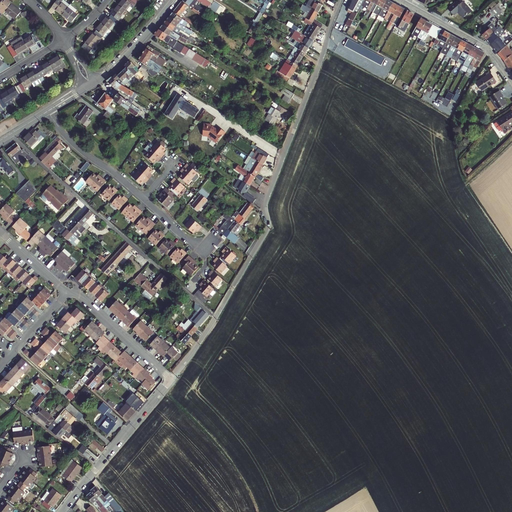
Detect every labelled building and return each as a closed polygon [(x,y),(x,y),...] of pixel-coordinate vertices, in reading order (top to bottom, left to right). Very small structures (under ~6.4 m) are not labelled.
[(52,12),(59,17),(65,10),(68,7),(68,6),(61,1),(59,0),(56,0),(52,5),(49,8),(53,11),(52,12)] [(121,0),(115,7),(122,13),(128,6),(130,8),(133,5),(127,0),(121,0)] [(201,15),(204,17),(206,14),(196,8),(199,4),(195,1),(193,0),(185,0),(183,3),(190,8),(193,10),(201,15)] [(206,0),(193,0),(195,1),(199,4),(214,13),(218,7),(211,3),(207,0),(206,0)] [(266,0),(261,10),(258,9),(252,21),(258,24),(270,2),(266,0)] [(317,4),(318,2),(316,0),(315,0),(312,0),(307,8),(313,12),(319,15),(323,8),(317,4)] [(362,6),(364,0),(351,0),(348,9),(347,10),(346,13),(350,16),(345,24),(350,27),(362,6)] [(366,9),(371,0),(364,0),(362,6),(366,9)] [(373,12),(379,0),(371,0),(366,9),(365,12),(369,13),(370,11),(373,12)] [(379,0),(373,12),(378,16),(387,0),(379,0)] [(387,0),(378,16),(384,19),(393,3),(387,0)] [(0,3),(0,2),(0,16),(2,14),(8,6),(2,1),(0,3)] [(456,2),(449,8),(452,11),(451,12),(454,16),(457,13),(463,19),(467,15),(468,15),(472,11),(463,1),(459,5),(456,2)] [(390,22),(398,6),(393,3),(384,19),(390,22)] [(492,7),(497,18),(503,16),(501,11),(505,9),(502,3),(492,7)] [(192,27),(193,25),(181,18),(188,9),(182,4),(173,15),(180,20),(192,27)] [(8,6),(2,14),(12,22),(18,15),(8,6)] [(398,26),(407,11),(404,9),(398,6),(390,22),(387,27),(389,29),(390,27),(391,27),(393,24),(398,26)] [(65,10),(59,17),(64,22),(65,21),(69,24),(75,17),(70,14),(73,11),(68,7),(65,10)] [(122,13),(115,7),(107,16),(115,22),(122,13)] [(407,11),(398,26),(398,29),(405,32),(414,15),(407,11)] [(319,15),(313,12),(307,21),(313,25),(316,26),(318,27),(317,28),(322,31),(324,28),(315,23),(319,15)] [(197,30),(192,27),(180,20),(173,15),(170,19),(180,26),(194,35),(197,30)] [(98,24),(105,30),(110,24),(112,25),(115,22),(107,16),(105,19),(103,18),(98,24)] [(418,37),(427,22),(421,18),(412,34),(418,37)] [(180,26),(170,19),(168,21),(166,23),(190,38),(191,36),(192,37),(193,35),(194,35),(180,26)] [(427,22),(418,37),(424,41),(427,35),(432,25),(427,22)] [(166,23),(163,27),(187,42),(189,44),(191,41),(189,40),(190,38),(166,23)] [(486,41),(497,29),(491,23),(487,27),(489,29),(482,35),(486,41)] [(91,33),(98,39),(105,30),(98,24),(93,30),(94,30),(91,33)] [(432,25),(427,35),(436,39),(441,30),(432,25)] [(314,43),(322,31),(317,28),(318,27),(316,26),(311,33),(308,39),(314,43)] [(159,32),(169,39),(171,36),(185,45),(187,42),(163,27),(159,32)] [(497,29),(486,41),(490,45),(502,36),(503,34),(498,28),(497,29)] [(441,30),(436,39),(434,43),(431,42),(429,46),(441,53),(442,51),(450,35),(441,30)] [(178,44),(169,39),(159,32),(154,37),(174,50),(173,51),(179,55),(184,48),(178,44)] [(83,43),(90,48),(98,39),(91,33),(83,43)] [(302,37),(299,35),(298,34),(296,36),(298,37),(300,38),(298,41),(291,37),(290,39),(298,44),(306,49),(309,51),(314,43),(308,39),(307,40),(304,38),(302,37)] [(31,35),(21,42),(27,50),(36,44),(31,35)] [(450,35),(442,51),(447,54),(456,38),(450,35)] [(502,36),(490,45),(498,54),(507,46),(511,40),(511,38),(510,36),(505,40),(502,36)] [(9,47),(5,49),(9,56),(11,60),(27,50),(21,42),(19,38),(8,45),(9,47)] [(456,38),(447,54),(446,56),(451,59),(461,41),(456,38)] [(386,59),(348,39),(345,46),(382,66),(386,59)] [(461,41),(451,59),(457,62),(459,59),(467,44),(461,41)] [(306,49),(298,44),(296,48),(291,44),(290,46),(291,47),(306,56),(309,51),(306,49)] [(467,44),(459,59),(462,61),(464,57),(466,59),(473,47),(467,44)] [(504,62),(511,54),(511,52),(507,46),(498,54),(504,62)] [(290,50),(294,52),(288,62),(298,69),(306,56),(291,47),(290,50)] [(473,47),(466,59),(464,62),(470,65),(479,50),(473,47)] [(148,48),(142,57),(162,70),(167,63),(177,69),(178,67),(165,59),(163,62),(154,56),(156,53),(148,48)] [(479,50),(470,65),(469,67),(472,69),(474,68),(476,69),(485,53),(479,50)] [(193,62),(197,56),(189,51),(185,57),(193,62)] [(197,56),(193,62),(199,66),(203,60),(197,56)] [(57,57),(46,64),(51,71),(53,74),(63,68),(57,57)] [(147,74),(149,70),(154,73),(156,70),(161,72),(162,70),(142,57),(138,63),(143,66),(141,69),(147,74)] [(288,84),(298,69),(288,62),(280,75),(279,74),(277,77),(288,84)] [(142,85),(147,81),(130,63),(125,68),(127,70),(134,79),(141,86),(142,85)] [(51,71),(46,64),(35,71),(40,78),(44,76),(51,71)] [(120,86),(123,88),(125,86),(126,87),(130,83),(130,82),(134,79),(127,70),(118,78),(116,76),(112,79),(116,83),(119,80),(123,84),(120,86)] [(40,78),(35,71),(32,73),(31,72),(24,76),(31,87),(42,81),(40,78)] [(476,82),(482,92),(497,82),(490,73),(476,82)] [(25,91),(23,88),(28,85),(31,89),(32,88),(31,87),(24,76),(18,80),(20,83),(17,85),(21,93),(25,91)] [(123,88),(120,86),(116,83),(112,79),(107,83),(115,91),(116,90),(118,92),(118,91),(133,100),(134,98),(133,97),(134,95),(123,88)] [(21,93),(17,85),(6,92),(10,100),(18,95),(20,99),(24,97),(21,93)] [(457,101),(462,90),(458,88),(453,99),(457,101)] [(503,96),(500,90),(489,98),(497,110),(507,104),(503,97),(503,96)] [(286,98),(292,102),(295,98),(284,91),(282,96),(286,98)] [(452,101),(455,93),(449,91),(446,98),(452,101)] [(6,92),(0,95),(0,107),(1,109),(8,105),(7,102),(10,100),(6,92)] [(108,109),(114,102),(105,96),(97,106),(107,114),(105,116),(112,121),(113,118),(112,117),(114,113),(108,109)] [(115,100),(114,102),(126,111),(133,116),(136,119),(137,119),(141,113),(133,107),(132,106),(132,105),(134,103),(122,96),(120,97),(118,96),(118,97),(117,96),(116,96),(115,97),(114,98),(115,100)] [(195,120),(200,113),(185,103),(183,102),(184,100),(178,96),(165,117),(173,122),(180,111),(195,120)] [(289,107),(292,102),(286,98),(283,103),(289,107)] [(87,109),(82,115),(89,121),(94,115),(87,109)] [(290,115),(281,110),(278,114),(272,110),(268,116),(271,118),(267,124),(271,126),(270,127),(274,130),(280,120),(282,121),(284,118),(287,119),(290,115)] [(511,125),(511,110),(497,121),(505,134),(511,129),(510,127),(511,125)] [(85,127),(89,121),(82,115),(80,117),(78,116),(75,120),(85,127)] [(112,121),(105,116),(102,120),(109,125),(112,121)] [(212,127),(205,126),(203,138),(209,139),(213,142),(212,142),(217,145),(223,137),(224,138),(226,135),(219,129),(218,132),(216,130),(215,131),(213,129),(212,129),(212,127)] [(30,150),(37,143),(39,144),(43,141),(41,139),(42,139),(39,136),(35,133),(34,131),(22,142),(30,150)] [(37,131),(35,133),(39,136),(42,139),(44,141),(46,140),(37,131)] [(32,152),(44,141),(42,139),(41,139),(43,141),(39,144),(37,143),(30,150),(32,152)] [(54,157),(59,151),(61,152),(63,149),(60,146),(58,145),(60,142),(59,141),(57,139),(50,146),(44,152),(46,154),(52,159),(54,157)] [(153,152),(158,155),(160,154),(159,153),(160,151),(159,150),(162,148),(154,141),(148,148),(153,152)] [(5,154),(16,166),(25,159),(28,163),(32,160),(23,152),(22,153),(16,146),(5,154)] [(149,162),(152,159),(153,159),(154,158),(155,159),(157,156),(148,148),(141,155),(149,162)] [(148,148),(157,156),(158,155),(153,152),(148,148)] [(258,162),(257,163),(263,167),(270,157),(259,151),(254,159),(258,162)] [(52,159),(46,154),(39,162),(49,171),(56,163),(52,159)] [(13,173),(2,160),(0,161),(0,169),(1,168),(8,177),(13,173)] [(142,162),(140,165),(148,172),(150,170),(142,162)] [(257,163),(253,169),(260,173),(263,167),(257,163)] [(90,167),(87,164),(80,172),(84,175),(90,167)] [(148,172),(140,165),(136,170),(146,178),(148,175),(147,174),(148,173),(147,173),(148,172)] [(186,176),(192,181),(197,175),(188,166),(183,172),(184,173),(184,174),(186,176)] [(253,169),(250,167),(246,172),(256,179),(256,180),(258,181),(262,184),(264,181),(257,177),(260,173),(253,169)] [(251,188),(256,180),(242,171),(239,169),(236,173),(242,177),(247,180),(244,184),(251,188)] [(146,178),(136,170),(130,177),(138,184),(140,181),(141,181),(142,180),(143,181),(146,178)] [(191,182),(192,181),(186,176),(184,174),(183,175),(179,179),(188,187),(192,183),(191,182)] [(94,176),(86,184),(90,188),(91,187),(98,194),(106,184),(101,179),(99,181),(98,179),(94,176)] [(174,185),(173,186),(174,187),(171,190),(179,197),(185,190),(176,181),(173,184),(174,185)] [(251,188),(244,184),(239,181),(234,190),(239,193),(238,195),(244,199),(254,206),(256,202),(246,195),(251,188)] [(29,182),(15,196),(25,205),(28,202),(37,192),(29,182)] [(46,203),(48,204),(50,204),(52,206),(52,208),(58,213),(68,202),(59,194),(58,196),(49,188),(42,197),(46,201),(46,203)] [(109,189),(103,197),(109,203),(118,193),(115,191),(114,192),(113,191),(112,192),(109,189)] [(163,197),(162,199),(163,200),(160,203),(168,210),(175,202),(173,200),(175,198),(167,191),(162,196),(163,197)] [(199,214),(207,203),(206,202),(209,198),(201,192),(198,196),(201,198),(192,208),(199,214)] [(113,206),(120,212),(128,202),(126,200),(125,201),(123,200),(123,201),(120,199),(113,206)] [(5,205),(0,211),(0,215),(4,218),(3,219),(12,228),(17,222),(11,216),(14,213),(5,205)] [(254,210),(248,206),(239,217),(237,215),(232,220),(234,222),(241,228),(246,222),(246,221),(254,210)] [(127,218),(134,225),(142,215),(137,210),(135,212),(133,210),(130,207),(122,215),(126,219),(127,218)] [(86,210),(81,216),(84,219),(82,221),(85,223),(86,222),(92,216),(86,210)] [(84,219),(81,216),(76,222),(87,232),(90,229),(84,224),(85,223),(82,221),(84,219)] [(220,233),(222,236),(224,238),(227,240),(233,245),(237,239),(234,237),(240,229),(243,231),(244,230),(241,228),(234,222),(232,220),(226,216),(223,219),(228,223),(220,233)] [(136,227),(147,236),(156,227),(150,222),(149,223),(147,221),(147,222),(143,219),(136,227)] [(27,227),(19,220),(17,222),(12,228),(17,232),(16,233),(26,242),(31,236),(24,230),(27,227)] [(196,232),(197,233),(199,231),(200,232),(202,229),(192,221),(186,228),(194,235),(196,232)] [(67,231),(73,237),(77,232),(83,237),(87,232),(76,222),(70,228),(67,226),(65,229),(67,231)] [(51,228),(52,229),(59,234),(59,235),(61,232),(65,229),(61,225),(59,226),(56,223),(51,228)] [(59,235),(67,242),(75,249),(80,243),(73,237),(67,231),(65,229),(61,232),(59,235)] [(33,243),(37,246),(44,238),(38,232),(27,244),(30,246),(33,243)] [(149,240),(157,247),(165,237),(163,235),(162,236),(159,234),(159,235),(156,232),(149,240)] [(51,244),(44,238),(37,246),(40,249),(37,253),(40,255),(51,244)] [(167,257),(176,247),(173,244),(172,246),(170,244),(169,245),(166,242),(159,251),(167,257)] [(51,244),(40,255),(43,258),(46,254),(50,257),(57,249),(51,244)] [(126,245),(102,272),(107,277),(132,251),(126,245)] [(171,259),(179,265),(188,256),(184,253),(183,254),(182,252),(181,253),(178,250),(171,259)] [(229,267),(237,258),(227,250),(224,253),(225,254),(223,256),(224,257),(222,260),(229,267)] [(54,267),(57,270),(68,258),(61,252),(54,261),(57,263),(54,267)] [(5,259),(1,255),(0,256),(0,268),(1,269),(1,268),(10,259),(7,256),(5,259)] [(68,258),(57,270),(60,273),(63,269),(67,272),(74,264),(68,258)] [(195,264),(189,258),(182,266),(185,268),(183,271),(192,278),(199,270),(196,267),(193,265),(195,264)] [(6,269),(9,272),(16,265),(10,259),(1,268),(4,271),(6,269)] [(228,269),(219,260),(216,263),(217,264),(216,265),(216,266),(214,269),(222,276),(228,269)] [(14,280),(22,270),(16,265),(9,272),(13,275),(11,277),(14,280)] [(29,276),(22,270),(14,280),(17,283),(19,281),(22,284),(29,276)] [(74,279),(81,285),(89,276),(86,273),(85,274),(81,271),(74,279)] [(223,282),(213,274),(211,277),(212,277),(210,279),(211,280),(208,283),(216,289),(223,282)] [(140,275),(134,282),(136,283),(147,293),(152,287),(147,283),(148,282),(140,275)] [(29,276),(22,284),(28,290),(29,289),(37,280),(34,277),(32,280),(29,276)] [(87,291),(94,283),(90,279),(91,278),(89,276),(81,285),(87,291)] [(152,287),(147,293),(153,298),(154,297),(154,296),(167,281),(162,276),(152,287)] [(94,283),(87,291),(94,297),(102,288),(99,285),(98,286),(94,283)] [(203,287),(201,289),(202,290),(199,293),(207,300),(214,292),(205,284),(202,287),(203,287)] [(102,288),(94,297),(100,302),(107,295),(104,292),(105,290),(102,288)] [(38,291),(35,294),(44,303),(50,296),(43,290),(40,293),(38,291)] [(31,302),(34,305),(39,309),(44,303),(35,294),(32,297),(35,299),(31,302)] [(26,297),(21,304),(28,311),(31,308),(34,305),(31,302),(26,297)] [(110,310),(116,316),(124,307),(122,304),(120,305),(117,302),(115,304),(111,308),(110,310)] [(28,311),(21,304),(16,309),(24,316),(26,313),(28,311)] [(116,316),(123,322),(130,314),(126,311),(127,310),(124,307),(116,316)] [(72,310),(69,313),(78,321),(79,322),(85,315),(78,308),(74,312),(72,310)] [(24,316),(16,309),(11,314),(19,321),(21,318),(24,316)] [(19,321),(11,314),(8,312),(3,318),(12,325),(14,327),(16,324),(19,321)] [(130,314),(123,322),(130,328),(139,318),(132,312),(130,314)] [(69,313),(63,320),(71,327),(74,323),(75,324),(78,321),(69,313)] [(189,322),(198,331),(209,318),(204,313),(200,317),(197,314),(189,322)] [(12,325),(3,318),(1,316),(0,317),(0,324),(7,331),(10,328),(12,325)] [(71,327),(63,320),(57,326),(66,334),(69,331),(68,330),(71,327)] [(189,322),(185,326),(183,324),(179,327),(180,327),(185,332),(186,333),(192,338),(198,331),(189,322)] [(92,323),(86,329),(85,331),(88,334),(87,335),(90,338),(99,328),(92,323)] [(137,335),(140,338),(148,329),(142,323),(134,331),(138,334),(137,335)] [(47,328),(44,331),(49,336),(52,333),(47,328)] [(99,328),(90,338),(93,341),(94,339),(98,343),(103,336),(105,334),(99,328)] [(143,340),(144,339),(148,343),(155,335),(148,329),(140,338),(143,340)] [(54,335),(51,338),(59,345),(64,339),(56,332),(54,335)] [(192,338),(186,333),(178,341),(179,342),(184,346),(192,338)] [(103,336),(98,343),(97,344),(101,347),(99,350),(101,352),(110,343),(103,336)] [(49,341),(46,344),(57,353),(62,348),(59,345),(51,338),(49,341)] [(152,346),(158,352),(166,343),(164,340),(162,342),(159,338),(152,346)] [(106,352),(110,356),(116,349),(110,343),(101,352),(104,355),(106,352)] [(158,352),(165,358),(172,350),(169,347),(170,346),(166,343),(158,352)] [(43,347),(41,349),(49,357),(51,354),(54,357),(57,354),(57,353),(46,344),(43,347)] [(38,352),(36,355),(44,362),(49,357),(41,349),(38,352)] [(116,349),(110,356),(116,361),(119,359),(125,352),(121,349),(119,351),(116,349)] [(172,350),(165,358),(168,361),(169,360),(172,363),(175,359),(178,362),(182,357),(173,349),(172,350)] [(131,358),(125,352),(119,359),(116,361),(116,362),(122,368),(123,367),(131,358)] [(44,362),(36,355),(33,358),(31,360),(38,368),(44,362)] [(128,368),(131,371),(137,364),(131,358),(123,367),(126,370),(128,368)] [(20,363),(16,367),(24,374),(31,367),(22,359),(19,362),(20,363)] [(110,370),(104,365),(98,360),(95,364),(100,369),(95,375),(101,380),(110,370)] [(133,376),(136,379),(144,370),(137,364),(131,371),(135,374),(133,376)] [(13,369),(10,372),(19,380),(24,374),(16,367),(14,369),(13,369)] [(144,370),(136,379),(139,382),(141,380),(144,383),(150,376),(144,370)] [(8,376),(5,379),(13,386),(19,380),(10,372),(7,375),(8,376)] [(95,375),(90,380),(89,381),(85,378),(82,381),(92,390),(101,380),(95,375)] [(144,383),(142,385),(149,391),(156,383),(153,380),(154,379),(150,376),(144,383)] [(0,392),(2,394),(4,392),(8,395),(15,388),(13,386),(5,379),(0,384),(0,392)] [(39,380),(34,386),(47,397),(49,395),(48,393),(51,390),(39,380)] [(137,413),(146,403),(132,390),(130,393),(138,400),(131,407),(137,413)] [(71,392),(67,397),(71,401),(76,396),(71,392)] [(41,395),(33,405),(38,409),(46,399),(41,395)] [(60,403),(57,408),(62,412),(65,407),(60,403)] [(105,417),(96,427),(106,436),(115,426),(113,425),(116,422),(109,416),(113,412),(104,404),(98,411),(105,417)] [(127,423),(137,413),(131,407),(130,406),(128,404),(118,414),(127,423)] [(39,409),(34,415),(48,428),(54,422),(39,409)] [(75,409),(70,414),(75,419),(80,414),(75,409)] [(76,421),(71,415),(66,411),(65,410),(60,416),(66,421),(65,421),(71,426),(76,421)] [(80,414),(75,419),(80,422),(84,418),(80,414)] [(71,426),(65,421),(62,418),(57,423),(66,432),(69,435),(74,429),(71,426)] [(55,422),(47,431),(60,439),(63,436),(68,441),(72,437),(69,435),(66,432),(57,423),(55,422)] [(32,431),(13,433),(14,444),(20,443),(20,446),(28,445),(28,443),(34,442),(32,431)] [(92,446),(97,450),(102,455),(105,452),(95,443),(92,446)] [(11,450),(4,447),(0,457),(0,465),(4,467),(5,464),(8,466),(13,454),(10,453),(11,450)] [(49,447),(37,448),(38,454),(37,454),(38,462),(39,462),(40,468),(52,466),(49,447)] [(75,476),(76,476),(82,469),(71,461),(60,476),(70,484),(72,481),(72,480),(75,476)] [(36,474),(30,470),(28,472),(25,470),(18,480),(21,482),(16,487),(14,485),(6,494),(9,497),(7,499),(13,504),(15,501),(17,503),(25,494),(22,492),(26,487),(29,489),(37,479),(34,477),(36,474)] [(91,493),(91,494),(93,496),(97,501),(102,507),(107,503),(111,507),(115,503),(108,495),(104,498),(96,489),(91,493)] [(53,491),(50,495),(47,493),(42,500),(44,502),(41,506),(48,511),(50,508),(51,508),(54,504),(55,504),(61,497),(53,491)] [(87,497),(86,498),(93,506),(95,504),(101,511),(106,511),(102,507),(97,501),(93,496),(91,494),(91,495),(90,494),(87,496),(87,497)] [(0,511),(9,511),(12,508),(3,501),(0,505),(0,511)] [(120,511),(122,511),(115,503),(111,507),(112,508),(111,509),(113,511),(120,511)]
